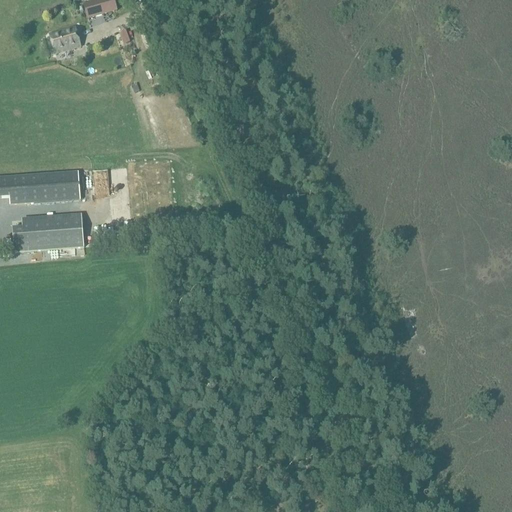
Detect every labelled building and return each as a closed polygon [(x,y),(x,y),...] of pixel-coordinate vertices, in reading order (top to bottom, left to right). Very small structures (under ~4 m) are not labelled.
[(106,0),(79,8),(83,21),(112,13),(107,0),(106,0)] [(55,55),(78,48),(80,48),(75,28),(50,35),(55,55)] [(98,42),(101,52),(125,45),(122,35),(98,42)] [(133,165),(140,237),(174,234),(168,163),(133,165)] [(0,179),(0,199),(10,199),(10,207),(81,202),(79,174),(0,179)] [(22,232),(13,233),(15,257),(83,252),(81,218),(22,223),(22,232)]
